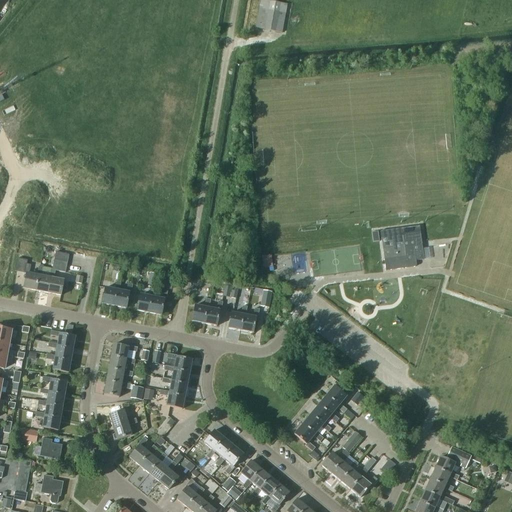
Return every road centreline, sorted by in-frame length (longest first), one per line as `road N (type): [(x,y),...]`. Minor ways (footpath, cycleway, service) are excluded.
road 1 (residential): [(340,511),(219,412),(207,377),(213,344)]
road 2 (residential): [(118,483),(86,431),(99,323)]
